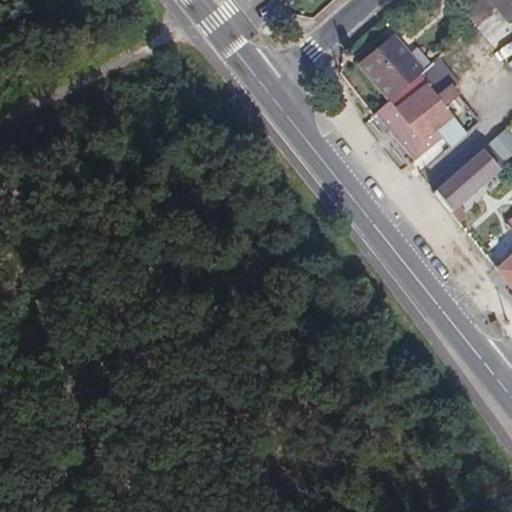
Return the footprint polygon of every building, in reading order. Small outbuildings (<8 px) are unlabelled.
[(464,0),(480,19),(497,5),(492,0),(464,0)] [(511,0),(492,0),(497,5),(509,19),(511,16),(511,0)] [(390,98),(422,69),(392,35),(359,63),(390,98)] [(390,98),(376,109),(417,157),(442,135),(451,145),(467,131),(452,114),(453,113),(444,102),(451,97),(447,91),(461,79),(440,54),(422,69),(390,98)] [(484,145),(434,188),(459,219),(465,215),(455,203),(499,165),(484,145)] [(511,249),(495,264),(511,285),(511,249)]
